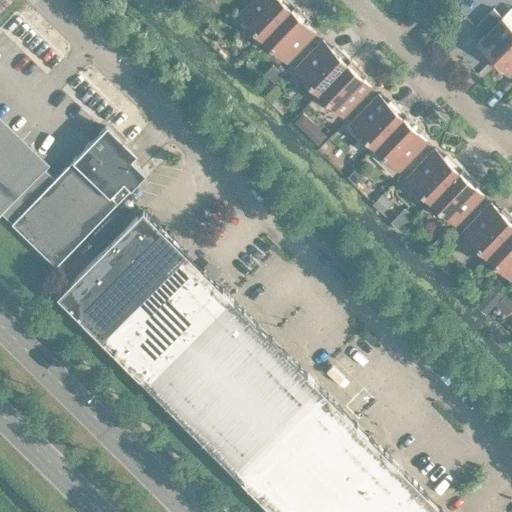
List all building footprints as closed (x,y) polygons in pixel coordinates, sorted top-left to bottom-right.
[(200,0),(206,10),(217,3),(214,0),(200,0)] [(250,0),(238,14),(262,37),(295,3),(291,0),(250,0)] [(177,11),(183,22),(186,21),(198,15),(192,3),(178,10),(177,11)] [(295,3),(262,37),(286,61),(315,31),(300,17),(304,12),(295,3)] [(477,41),(493,56),(511,37),(511,26),(493,7),(475,26),(484,34),(477,41)] [(511,37),(493,56),(509,72),(511,69),(511,37)] [(294,68),(318,92),(351,58),(341,49),(337,53),(322,38),(294,68)] [(351,58),(318,92),(342,115),(371,86),(356,71),(360,67),(351,58)] [(272,63),(264,72),(274,81),(282,73),(272,63)] [(275,84),(264,95),(271,102),(282,91),(275,84)] [(350,122),(374,146),(407,112),(398,103),(393,107),(378,93),(350,122)] [(302,111),(293,120),(305,132),(310,126),(310,119),(302,111)] [(407,112),(374,146),(398,170),(427,140),(412,125),(416,121),(407,112)] [(0,210),(56,264),(146,171),(116,142),(119,138),(105,125),(54,177),(0,124),(0,210)] [(406,177),(430,200),(463,166),(454,157),(449,162),(434,147),(406,177)] [(463,166),(430,200),(455,224),(483,194),(468,180),(472,175),(463,166)] [(356,167),(347,176),(355,183),(364,174),(356,167)] [(383,193),(373,204),(382,212),(392,202),(383,193)] [(462,231),(486,254),(511,227),(511,213),(510,211),(505,216),(490,201),(462,231)] [(57,294),(100,337),(186,251),(143,208),(57,294)] [(511,227),(486,254),(510,278),(511,276),(511,227)] [(100,337),(142,379),(228,294),(186,251),(100,337)] [(498,280),(476,303),(486,312),(508,290),(498,280)] [(142,379),(184,422),(270,337),(228,294),(142,379)] [(184,422),(227,464),(313,379),(270,337),(184,422)] [(227,464),(269,507),(355,422),(313,379),(227,464)] [(269,507),(274,511),(349,511),(397,464),(355,422),(269,507)] [(349,511),(434,511),(440,507),(397,464),(349,511)]
